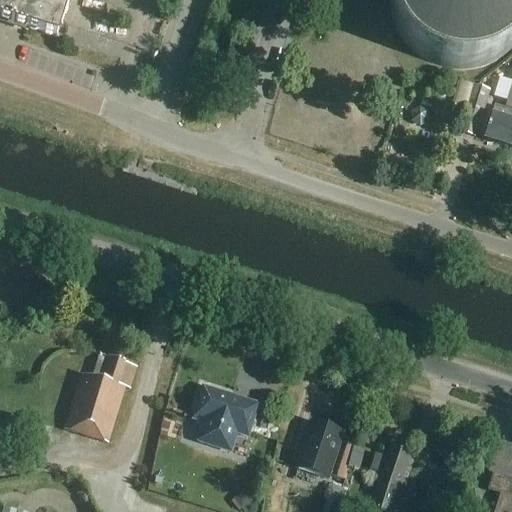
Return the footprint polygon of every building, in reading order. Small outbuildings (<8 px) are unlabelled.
[(0,0),(0,20),(54,38),(66,0),(0,0)] [(324,25),(330,0),(328,0),(317,0),(312,22),(324,25)] [(451,71),(461,72),(472,71),(482,68),(492,64),(501,58),(509,51),(511,47),(511,0),(388,0),(388,9),(390,19),(394,29),(399,39),(405,47),(412,55),(421,61),(430,66),(440,69),(451,71)] [(451,109),(464,114),(458,133),(475,139),(490,93),(472,88),(458,87),(451,109)] [(329,109),(332,99),(319,95),(316,105),(329,109)] [(511,133),(511,112),(492,107),(489,116),(481,142),(507,150),(511,133)] [(128,391),(135,369),(99,358),(92,380),(81,377),(64,431),(107,444),(124,389),(128,391)] [(246,437),(256,406),(202,389),(192,420),(204,423),(197,442),(229,452),(235,433),(246,437)] [(37,445),(44,425),(10,415),(5,435),(37,445)] [(327,480),(342,434),(308,423),(294,469),(327,480)] [(511,511),(511,449),(497,445),(487,475),(492,477),(487,493),(500,497),(495,511),(511,511)] [(398,502),(407,473),(405,473),(411,453),(390,446),(369,511),(371,511),(392,511),(396,501),(398,502)] [(267,488),(292,489),(294,451),(269,450),(267,488)] [(346,483),(352,465),(337,460),(331,478),(346,483)]
